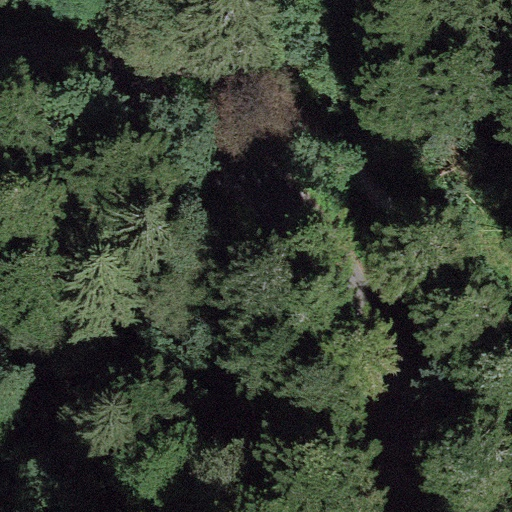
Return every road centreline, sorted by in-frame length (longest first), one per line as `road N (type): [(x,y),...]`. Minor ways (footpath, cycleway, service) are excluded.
road 1 (unclassified): [(0,62),(94,95),(248,188),(376,344),(429,511)]
road 2 (track): [(511,372),(449,263),(279,98),(194,64),(135,64),(94,95)]
